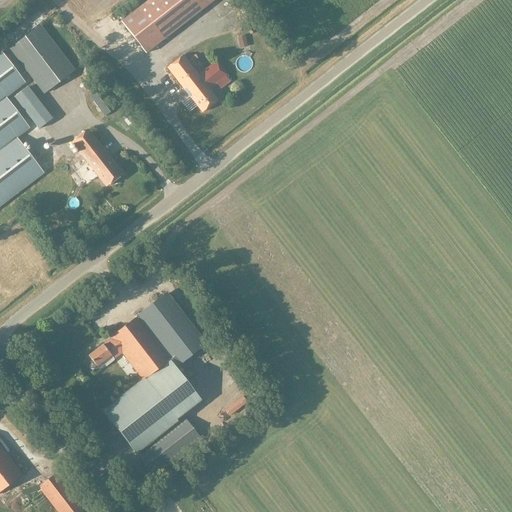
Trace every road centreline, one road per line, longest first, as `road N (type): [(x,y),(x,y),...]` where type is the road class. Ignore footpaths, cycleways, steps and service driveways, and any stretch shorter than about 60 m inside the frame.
road 1 (tertiary): [(0,336),(427,0)]
road 2 (tertiary): [(116,511),(0,360)]
